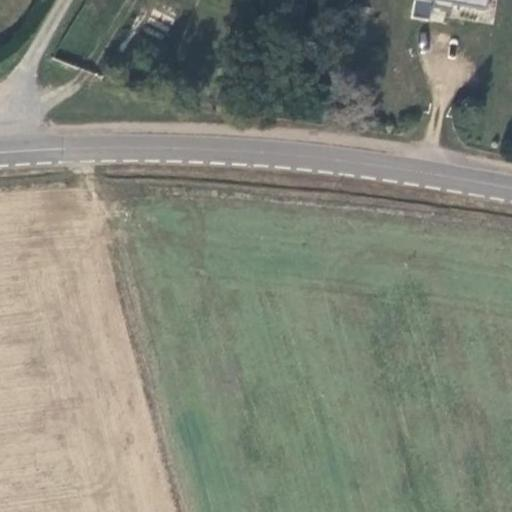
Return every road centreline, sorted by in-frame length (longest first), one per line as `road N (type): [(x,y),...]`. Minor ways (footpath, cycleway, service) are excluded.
road 1 (unclassified): [(511,192),(239,154),(0,157)]
road 2 (unclassified): [(0,130),(69,0)]
